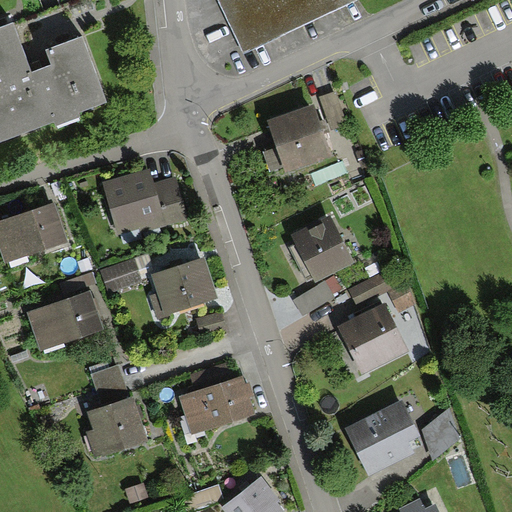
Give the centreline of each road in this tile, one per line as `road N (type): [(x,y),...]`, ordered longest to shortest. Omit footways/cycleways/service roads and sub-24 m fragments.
road 1 (residential): [(189,106),(323,511)]
road 2 (residential): [(189,106),(427,0)]
